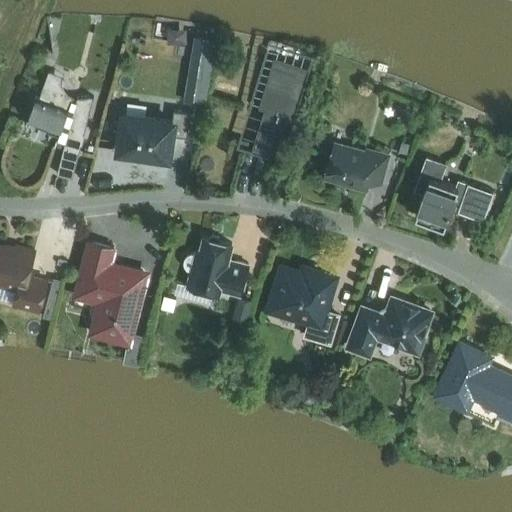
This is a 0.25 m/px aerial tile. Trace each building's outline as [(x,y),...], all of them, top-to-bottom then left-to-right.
[(237,146),(275,158),(287,118),(294,120),(314,54),(312,54),(308,67),(275,57),(260,106),(265,108),(252,149),(238,144),(237,146)] [(27,125),(30,116),(61,127),(56,140),(65,143),(57,173),(73,177),(94,96),(90,95),(86,97),(82,97),(73,95),(70,94),(68,92),(66,91),(65,89),(64,88),(63,86),(63,83),(62,81),(62,80),(63,77),(63,76),(64,75),(49,70),(39,97),(36,96),(33,106),(32,106),(25,124),(27,125)] [(188,137),(191,112),(174,110),(173,120),(124,113),(119,149),(150,153),(149,158),(168,161),(172,135),(188,137)] [(383,179),(389,154),(376,151),(375,155),(334,144),(325,175),(352,182),(351,186),(367,190),(371,176),(383,179)] [(483,218),(493,192),(459,180),(457,186),(440,180),(446,164),(427,157),(415,190),(424,193),(416,215),(444,226),(454,200),(462,203),(459,210),(483,218)] [(191,271),(188,284),(219,293),(220,289),(241,295),(249,264),(229,258),(233,243),(221,240),(219,236),(213,234),(209,237),(204,236),(200,250),(197,250),(196,253),(195,252),(191,252),(187,254),(185,257),(184,261),(184,266),(187,269),(191,271)] [(130,341),(146,276),(143,271),(110,263),(114,246),(90,240),(78,288),(102,294),(93,331),(130,341)] [(15,249),(0,245),(0,282),(18,287),(14,303),(40,309),(48,279),(29,274),(35,250),(16,245),(15,249)] [(315,276),(283,267),(271,304),(293,311),(292,314),(309,320),(305,335),(331,343),(340,315),(325,310),(335,276),(317,271),(315,276)] [(362,307),(348,345),(370,353),(377,334),(403,343),(402,345),(418,351),(424,335),(422,334),(431,310),(393,296),(388,309),(387,308),(380,311),(379,314),(362,307)] [(487,364),(490,357),(461,343),(437,394),(466,407),(472,395),(501,409),(497,416),(511,423),(511,373),(500,368),(499,370),(487,364)]
